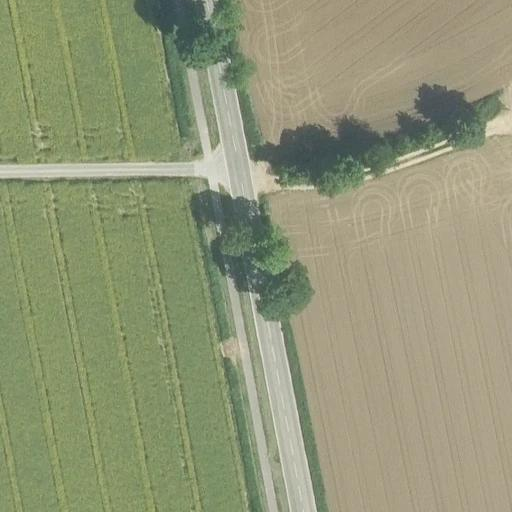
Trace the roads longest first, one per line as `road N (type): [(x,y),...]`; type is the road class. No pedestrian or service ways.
road 1 (secondary): [(301,511),(204,0)]
road 2 (track): [(235,166),(0,169)]
